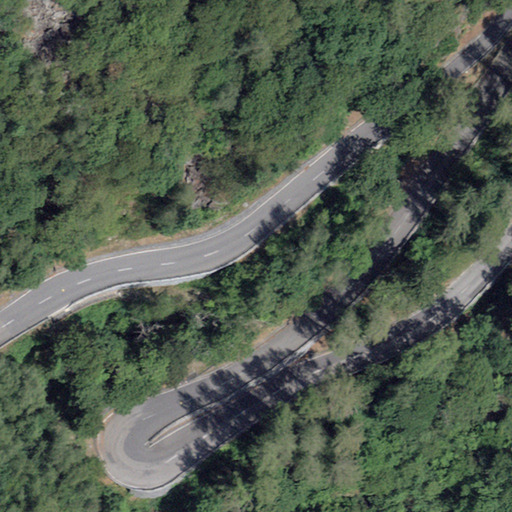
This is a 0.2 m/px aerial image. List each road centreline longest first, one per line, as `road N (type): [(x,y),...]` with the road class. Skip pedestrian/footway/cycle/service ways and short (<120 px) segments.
road 1 (tertiary): [(511,64),(336,302),(229,380),(134,418),(123,444),(147,467),(177,460),(290,386),(429,322),(511,239)]
road 2 (tertiary): [(0,329),(82,281),(225,249),(415,101),(511,8)]
